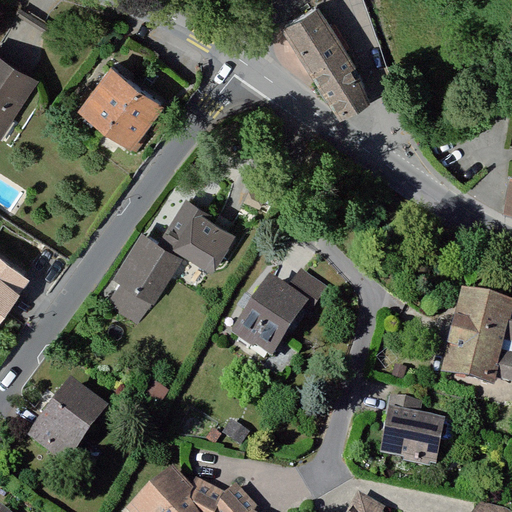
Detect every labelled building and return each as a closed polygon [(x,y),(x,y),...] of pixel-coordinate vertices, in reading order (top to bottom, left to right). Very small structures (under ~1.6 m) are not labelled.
[(352,51),(319,1),(282,24),(341,115),(371,97),(352,51)] [(0,130),(35,79),(0,55),(0,130)] [(167,98),(110,57),(75,106),(131,147),(167,98)] [(511,139),(500,206),(511,208),(511,139)] [(236,234),(189,205),(166,243),(140,228),(109,279),(153,305),(185,254),(213,271),(236,234)] [(0,314),(29,272),(0,252),(0,314)] [(306,306),(263,278),(226,336),(270,363),(306,306)] [(511,330),(511,302),(459,287),(435,373),(495,390),(511,330)] [(104,406),(70,380),(25,439),(59,465),(104,406)] [(443,422),(388,408),(375,458),(430,473),(443,422)] [(227,511),(170,472),(126,511),(227,511)] [(391,511),(360,496),(352,511),(391,511)] [(511,511),(511,509),(483,496),(475,511),(511,511)]
